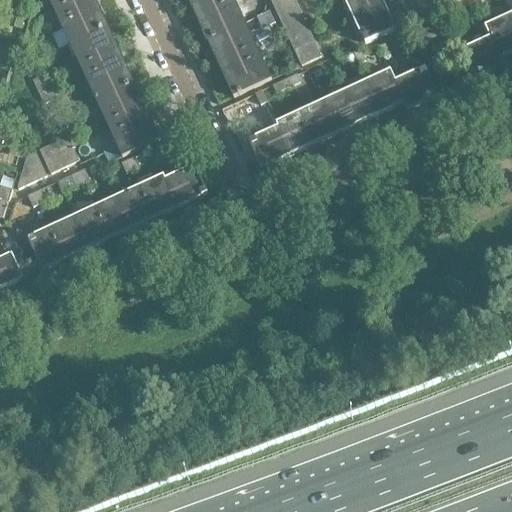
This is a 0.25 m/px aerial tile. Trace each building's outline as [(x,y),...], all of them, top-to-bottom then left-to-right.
[(94,0),(49,0),(55,13),(77,3),(79,7),(94,0)] [(108,28),(97,4),(95,0),(94,0),(79,7),(77,3),(55,13),(70,46),(108,28)] [(245,24),(234,0),(187,0),(207,42),(245,24)] [(285,4),(282,0),(271,0),(271,1),(275,9),(285,4)] [(299,8),(294,0),(293,0),(285,4),(289,13),(299,8)] [(386,8),(382,0),(344,0),(345,0),(355,23),(386,8)] [(487,12),(481,1),(475,4),(480,15),(487,12)] [(289,13),(285,4),(275,9),(278,17),(289,13)] [(480,15),(475,4),(468,6),(474,18),(480,15)] [(303,16),(299,8),(289,13),(292,21),(303,16)] [(397,31),(386,8),(355,23),(366,45),(397,31)] [(292,21),(289,13),(278,17),(282,26),(292,21)] [(23,31),(27,18),(18,15),(15,28),(23,31)] [(306,25),(303,16),(292,21),(296,30),(306,25)] [(37,32),(41,20),(32,17),(28,29),(37,32)] [(511,55),(511,25),(509,19),(487,29),(492,40),(501,60),(502,60),(511,55)] [(296,30),(292,21),(282,26),(286,34),(296,30)] [(272,81),(260,56),(245,24),(207,42),(234,99),(272,81)] [(310,33),(306,25),(296,30),(300,38),(310,33)] [(122,56),(108,28),(70,46),(82,71),(103,61),(105,64),(122,56)] [(33,45),(37,32),(28,29),(24,43),(33,45)] [(300,38),(296,30),(286,34),(290,43),(300,38)] [(314,42),(310,33),(300,38),(304,46),(314,42)] [(304,46),(300,38),(290,43),(294,51),(304,46)] [(506,67),(502,60),(501,60),(492,40),(461,54),(474,82),(506,67)] [(318,50),(314,42),(304,46),(308,55),(318,50)] [(308,55),(304,46),(294,51),(298,59),(308,55)] [(391,57),(386,46),(379,49),(385,60),(391,57)] [(322,59),(318,50),(308,55),(312,63),(322,59)] [(366,63),(363,56),(361,51),(354,54),(359,66),(366,63)] [(0,62),(12,66),(15,58),(1,54),(0,57),(0,62)] [(312,63),(308,55),(298,59),(302,68),(312,63)] [(135,85),(123,60),(122,56),(105,64),(103,61),(82,71),(97,102),(135,85)] [(0,69),(10,73),(12,66),(0,62),(0,69)] [(439,98),(426,70),(396,84),(395,85),(405,105),(404,105),(407,112),(439,98)] [(405,105),(395,85),(396,84),(391,73),(368,84),(382,115),(404,105),(405,105)] [(301,85),(297,76),(285,82),(289,90),(301,85)] [(47,91),(42,79),(34,83),(39,95),(47,91)] [(289,90),(285,82),(273,88),(277,96),(289,90)] [(382,115),(368,84),(345,94),(360,126),(382,115)] [(148,113),(135,85),(97,102),(108,128),(130,118),(131,121),(148,113)] [(53,103),(47,91),(39,95),(45,107),(53,103)] [(268,104),(263,92),(256,95),(261,107),(268,104)] [(360,126),(345,94),(323,105),(337,136),(360,126)] [(337,136),(323,105),(300,115),(315,146),(337,136)] [(161,142),(150,117),(148,113),(131,121),(130,118),(108,128),(123,159),(161,142)] [(315,146),(300,115),(278,126),(279,130),(280,129),(292,157),(315,146)] [(292,157),(280,129),(279,130),(249,143),(262,171),(292,157)] [(74,151),(72,145),(69,139),(62,142),(67,154),(74,151)] [(67,154),(62,142),(54,146),(60,158),(67,154)] [(24,154),(26,147),(13,144),(12,150),(24,154)] [(60,158),(54,146),(47,149),(53,161),(60,158)] [(169,157),(163,146),(151,152),(156,163),(169,157)] [(53,161),(47,149),(40,152),(46,164),(53,161)] [(22,160),(24,154),(12,150),(10,156),(22,160)] [(80,163),(74,151),(67,154),(73,167),(80,163)] [(48,178),(42,166),(37,154),(28,158),(19,190),(19,192),(31,186),(48,178)] [(73,167),(67,154),(60,158),(66,170),(73,167)] [(66,170),(60,158),(53,161),(59,173),(66,170)] [(140,171),(135,159),(129,162),(134,174),(140,171)] [(59,173),(53,161),(46,164),(51,177),(59,173)] [(134,174),(129,162),(122,165),(128,177),(134,174)] [(209,196),(196,168),(166,182),(165,183),(178,210),(209,196)] [(91,183),(85,171),(79,174),(84,186),(91,183)] [(84,186),(79,174),(73,177),(78,189),(84,186)] [(178,210),(165,183),(166,182),(164,179),(141,189),(155,220),(178,210)] [(0,193),(12,197),(13,191),(1,187),(0,190),(0,193)] [(155,220),(141,189),(119,200),(133,231),(155,220)] [(46,204),(41,192),(35,195),(40,207),(46,204)] [(0,200),(10,203),(12,197),(0,193),(0,200)] [(40,207),(35,195),(28,198),(34,209),(40,207)] [(133,231),(119,200),(96,210),(111,241),(133,231)] [(96,210),(74,220),(88,252),(111,241),(96,210)] [(88,252),(74,220),(51,231),(66,262),(88,252)] [(66,262),(51,231),(29,241),(43,272),(66,262)] [(23,279),(13,257),(0,262),(0,282),(4,291),(26,280),(25,278),(23,279)]
